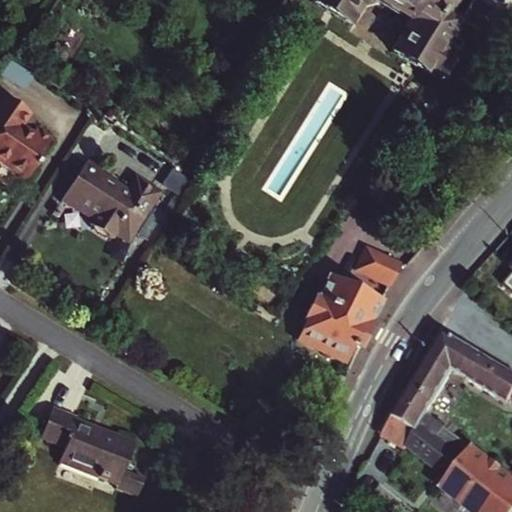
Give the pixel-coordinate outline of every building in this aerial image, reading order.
[(466,20),(474,25),(487,33),(511,48),(511,14),(489,0),(469,0),(460,16),(450,10),(455,0),(310,0),(311,0),(351,24),(365,0),(380,0),(406,16),(409,25),(394,50),(431,74),(433,71),(445,78),(457,57),(447,51),(466,20)] [(31,109),(6,92),(0,101),(0,155),(29,175),(56,136),(38,123),(33,130),(22,122),(31,109)] [(121,224),(137,235),(145,223),(162,193),(150,185),(147,187),(144,187),(130,177),(134,171),(112,157),(106,165),(90,154),(62,198),(87,214),(93,205),(101,211),(103,209),(106,209),(115,214),(115,217),(117,219),(119,220),(121,219),(123,221),(121,224)] [(391,284),(402,264),(369,249),(358,270),(391,284)] [(359,349),(383,302),(331,278),(319,302),(313,302),(308,314),(312,317),(300,340),(345,361),(353,346),(359,349)] [(454,372),(468,380),(483,356),(444,332),(382,435),(406,451),(410,447),(449,478),(442,488),(471,511),(511,511),(511,479),(492,464),(473,448),(459,439),(451,450),(439,440),(447,430),(428,416),(454,372)] [(483,356),(468,380),(485,390),(499,366),(483,356)] [(511,375),(499,366),(485,390),(510,405),(511,400),(511,375)] [(109,479),(128,438),(72,414),(73,411),(53,403),(39,433),(60,443),(54,456),(109,479)] [(459,439),(447,430),(439,440),(451,450),(459,439)] [(485,433),(473,448),(492,464),(505,449),(485,433)] [(413,511),(414,510),(384,486),(367,508),(372,511),(413,511)]
